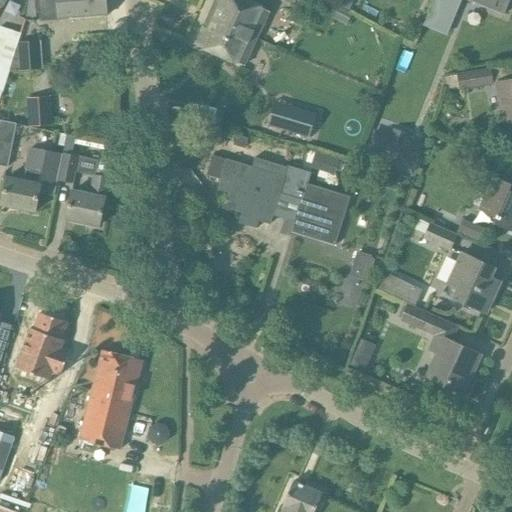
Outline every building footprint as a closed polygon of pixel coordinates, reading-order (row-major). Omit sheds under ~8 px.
[(107,17),(105,0),(38,0),(40,21),(107,17)] [(215,0),(208,18),(208,19),(256,39),(268,12),(239,0),(215,0)] [(434,0),(423,26),(447,37),(462,0),(468,0),(491,9),(505,15),(510,0),(434,0)] [(208,19),(196,46),(244,67),(256,40),(256,39),(208,19)] [(18,43),(10,71),(43,69),(41,41),(18,43)] [(494,84),(491,69),(457,75),(460,90),(494,84)] [(511,81),(496,84),(503,125),(511,123),(511,81)] [(52,126),(50,97),(27,99),(29,127),(52,126)] [(274,102),(268,125),(279,129),(310,138),(317,115),(286,106),(274,102)] [(16,125),(1,122),(0,128),(0,165),(7,167),(16,125)] [(63,154),(57,181),(73,184),(76,172),(94,176),(90,196),(72,192),(66,220),(99,227),(105,199),(104,199),(112,163),(72,155),(74,144),(105,151),(112,155),(116,155),(118,146),(67,135),(63,154)] [(234,145),(245,148),(248,138),(237,135),(234,145)] [(375,135),(367,155),(413,171),(420,150),(375,135)] [(57,181),(63,154),(29,147),(25,170),(26,170),(24,180),(8,176),(1,206),(35,213),(39,194),(54,197),(57,181)] [(495,160),(470,148),(463,164),(488,175),(495,160)] [(213,155),(207,175),(221,179),(227,160),(213,155)] [(221,179),(218,190),(231,194),(226,212),(235,215),(234,218),(236,218),(235,223),(256,229),(259,222),(269,225),(279,194),(290,198),(299,169),(287,165),(287,167),(255,158),(252,167),(227,159),(227,160),(221,179)] [(305,159),(302,170),(311,173),(315,162),(305,159)] [(299,169),(290,198),(302,201),(292,232),(336,246),(341,227),(350,198),(308,185),(312,173),(311,173),(302,170),(299,169)] [(511,186),(494,177),(479,209),(497,218),(494,225),(511,232),(511,192),(509,191),(511,186)] [(463,220),(458,231),(478,241),(484,229),(463,220)] [(450,250),(457,236),(430,223),(423,238),(450,250)] [(209,238),(199,240),(202,255),(213,253),(209,238)] [(359,253),(354,270),(366,273),(370,256),(359,253)] [(495,269),(461,254),(446,286),(449,287),(446,295),(468,306),(486,314),(501,283),(487,277),(490,268),(494,270),(495,269)] [(386,273),(379,290),(415,307),(423,290),(386,273)] [(458,328),(407,304),(400,321),(434,336),(427,350),(440,356),(429,380),(463,395),(474,371),(470,370),(477,354),(451,342),(458,328)] [(30,328),(16,368),(33,374),(50,380),(53,372),(61,375),(69,352),(61,349),(64,341),(62,340),(68,323),(40,313),(34,330),(30,328)] [(141,362),(103,352),(98,372),(81,440),(100,445),(119,450),(141,362)] [(354,356),(350,365),(364,371),(368,363),(354,356)] [(150,426),(148,435),(152,442),(160,444),(168,440),(170,431),(165,424),(157,422),(150,426)] [(0,432),(0,478),(14,437),(0,432)] [(284,509),(282,511),(314,511),(322,495),(293,482),(282,508),(284,509)]
